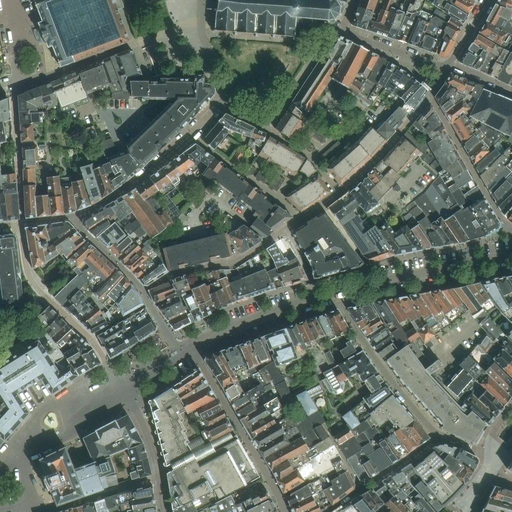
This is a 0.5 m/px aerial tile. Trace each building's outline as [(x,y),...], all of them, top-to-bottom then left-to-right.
[(33,0),(34,2),(37,8),(37,9),(37,10),(38,10),(42,21),(38,23),(40,27),(39,27),(40,28),(40,29),(41,30),(42,34),(45,42),(46,43),(47,46),(48,47),(52,45),(56,57),(60,67),(74,62),(117,46),(129,41),(117,10),(124,8),(120,0),(33,0)] [(217,0),(216,9),(214,8),(214,11),(216,11),(215,29),(212,31),(213,33),(216,31),(234,32),(234,35),(236,35),(237,32),(255,34),(255,37),(257,37),(257,34),(272,35),(272,38),(274,38),(278,38),(278,35),(289,36),(288,39),(292,39),(292,40),(294,40),(295,33),(296,33),(296,32),(301,32),(301,34),(302,34),(302,32),(308,32),(308,34),(309,34),(309,32),(313,32),(314,33),(315,33),(314,31),(316,28),(318,29),(318,28),(317,27),(317,24),(317,23),(319,23),(318,22),(317,22),(315,19),(326,20),(326,23),(329,23),(330,23),(331,24),(336,21),(336,20),(335,18),(338,15),(340,16),(341,15),(346,2),(336,0),(335,0),(334,0),(217,0)] [(360,0),(358,7),(363,9),(372,13),(376,0),(360,0)] [(369,21),(366,30),(394,39),(404,14),(409,0),(404,0),(403,4),(402,4),(399,11),(391,8),(389,13),(383,26),(369,21)] [(411,0),(406,12),(395,40),(406,43),(417,19),(425,0),(411,0)] [(445,0),(437,0),(435,6),(444,12),(450,16),(463,24),(468,14),(456,6),(445,0)] [(446,0),(468,14),(473,5),(462,0),(446,0)] [(511,0),(497,0),(495,5),(500,7),(511,11),(511,0)] [(384,3),(381,10),(389,13),(391,8),(391,6),(384,3)] [(511,11),(500,7),(495,5),(486,22),(490,24),(511,36),(511,11)] [(358,7),(351,25),(366,30),(369,21),(383,26),(389,13),(381,10),(377,20),(374,19),(371,17),(372,13),(363,9),(358,7)] [(436,9),(432,16),(445,23),(446,24),(450,18),(436,9)] [(432,16),(431,15),(427,13),(423,21),(417,19),(406,43),(418,47),(422,38),(427,25),(432,16)] [(447,24),(446,24),(445,23),(432,16),(427,25),(422,38),(418,47),(431,52),(436,42),(432,40),(434,35),(437,29),(438,27),(440,28),(440,29),(443,31),(447,24)] [(446,24),(447,24),(459,31),(462,25),(450,18),(446,24)] [(507,50),(511,41),(511,36),(490,24),(486,22),(479,33),(507,50)] [(453,42),(459,31),(447,24),(443,31),(443,34),(442,35),(443,36),(453,42)] [(44,44),(46,43),(45,42),(42,34),(41,30),(40,29),(40,28),(39,27),(38,28),(33,30),(36,37),(39,45),(44,44)] [(339,65),(351,43),(337,35),(323,55),(328,58),(339,65)] [(442,38),(438,37),(434,35),(432,40),(436,42),(431,52),(438,55),(443,41),(442,38)] [(477,35),(472,43),(477,45),(489,52),(498,57),(502,49),(477,35)] [(443,41),(438,55),(443,57),(447,55),(453,42),(443,36),(442,38),(443,41)] [(366,55),(368,51),(351,43),(339,65),(336,70),(332,79),(347,89),(353,78),(355,74),(366,55)] [(468,49),(468,50),(459,62),(471,67),(477,57),(478,57),(477,58),(484,61),(485,59),(489,52),(477,45),(472,43),(468,49)] [(511,53),(502,49),(498,57),(496,60),(504,64),(496,79),(511,86),(511,53)] [(101,63),(101,64),(110,87),(112,93),(131,91),(130,85),(130,82),(144,81),(141,75),(142,75),(137,61),(136,61),(133,52),(128,50),(115,55),(110,57),(103,60),(101,63)] [(366,79),(378,57),(368,51),(366,55),(355,74),(365,79),(366,79)] [(487,75),(496,60),(498,57),(489,52),(485,59),(484,61),(479,71),(487,75)] [(330,79),(336,70),(339,65),(328,58),(323,55),(291,103),(305,116),(315,102),(324,88),(330,79)] [(388,62),(378,57),(366,79),(376,85),(377,83),(386,67),(388,63),(388,62)] [(479,71),(484,61),(477,58),(471,68),(479,71)] [(504,64),(496,60),(487,75),(496,79),(504,64)] [(60,104),(63,112),(89,102),(87,95),(90,94),(110,87),(101,64),(98,62),(89,65),(87,69),(82,71),(78,73),(78,72),(51,83),(59,104),(60,104)] [(384,87),(396,68),(389,63),(388,63),(386,67),(377,83),(376,85),(366,99),(372,104),(378,96),(384,88),(384,87)] [(397,68),(394,72),(384,88),(378,96),(383,101),(393,90),(395,88),(402,77),(405,73),(397,68)] [(403,86),(411,77),(405,73),(402,77),(395,88),(393,90),(396,93),(398,90),(399,90),(403,86)] [(467,80),(451,73),(444,85),(457,90),(455,93),(464,96),(468,95),(470,92),(462,89),(467,80)] [(144,81),(130,82),(130,85),(131,91),(131,95),(131,96),(178,98),(164,112),(178,126),(181,129),(188,122),(192,118),(194,116),(198,113),(197,112),(201,108),(208,101),(209,100),(208,100),(212,96),(213,96),(213,95),(214,93),(214,90),(214,89),(212,87),(210,85),(209,84),(209,85),(208,84),(204,84),(204,75),(194,75),(194,79),(170,78),(161,78),(160,81),(144,81)] [(416,88),(419,85),(419,84),(411,77),(403,86),(399,90),(398,90),(396,93),(395,94),(404,102),(416,88)] [(363,84),(353,78),(347,89),(346,90),(356,96),(363,84)] [(462,89),(470,92),(475,84),(467,80),(462,89)] [(51,83),(31,90),(25,93),(18,96),(20,125),(32,124),(42,123),(41,112),(37,112),(36,106),(39,105),(39,106),(46,103),(48,108),(59,104),(51,83)] [(420,84),(419,85),(416,88),(404,102),(400,107),(408,113),(409,114),(413,109),(427,91),(420,84)] [(452,97),(455,93),(457,90),(444,85),(444,84),(435,97),(435,98),(440,105),(449,96),(452,97)] [(476,84),(475,84),(470,92),(468,95),(478,99),(483,90),(484,87),(476,84)] [(471,118),(472,118),(480,122),(480,124),(481,126),(476,130),(477,130),(474,133),(481,141),(483,139),(493,131),(486,128),(484,124),(508,136),(511,129),(511,101),(510,101),(510,100),(507,99),(504,98),(500,96),(498,95),(498,96),(489,92),(488,92),(486,91),(483,90),(478,99),(476,104),(469,116),(469,117),(471,118)] [(131,96),(131,95),(131,91),(112,93),(112,100),(129,100),(129,96),(131,96)] [(440,105),(444,114),(464,96),(455,93),(452,97),(449,96),(440,105)] [(449,121),(450,124),(476,104),(478,99),(468,95),(464,96),(444,114),(449,121)] [(0,100),(0,112),(10,111),(9,100),(6,98),(0,100)] [(308,119),(305,116),(291,103),(291,104),(287,112),(286,111),(286,112),(275,129),(275,128),(274,129),(293,141),(293,140),(298,132),(301,134),(302,134),(298,132),(304,124),(305,124),(304,123),(307,119),(308,119)] [(426,121),(434,111),(430,104),(420,115),(412,125),(428,138),(429,137),(424,129),(426,125),(428,123),(426,121)] [(451,124),(456,131),(457,133),(473,120),(472,118),(471,118),(469,117),(469,116),(476,104),(450,124),(451,124)] [(401,121),(408,113),(400,107),(399,107),(390,116),(380,127),(376,132),(386,141),(390,137),(395,132),(394,131),(398,127),(401,123),(403,122),(402,122),(401,121)] [(10,111),(0,113),(0,122),(2,122),(11,120),(10,111)] [(128,143),(124,147),(125,148),(129,155),(131,157),(142,168),(146,165),(166,144),(167,145),(181,129),(178,126),(164,112),(163,111),(148,126),(149,127),(142,135),(139,132),(133,138),(133,137),(128,143)] [(442,124),(436,115),(434,111),(426,121),(428,123),(426,125),(430,132),(438,127),(442,124)] [(250,138),(253,129),(254,128),(240,121),(233,118),(225,114),(218,121),(219,122),(229,130),(229,131),(250,138)] [(477,130),(476,130),(471,124),(474,121),(473,120),(457,133),(462,142),(461,143),(462,144),(474,133),(477,130)] [(213,150),(214,149),(229,131),(229,130),(219,122),(214,127),(202,141),(213,150)] [(33,133),(32,124),(20,125),(21,142),(22,142),(27,141),(33,141),(33,137),(33,133)] [(427,143),(445,131),(442,124),(438,127),(430,132),(426,125),(424,129),(429,137),(428,138),(425,140),(427,143)] [(356,142),(371,157),(372,157),(372,156),(385,142),(386,142),(370,127),(364,134),(361,132),(360,132),(363,135),(357,142),(356,141),(356,142)] [(266,134),(253,129),(250,138),(247,146),(245,149),(257,156),(269,137),(266,134)] [(473,164),(492,147),(497,142),(503,136),(501,134),(493,130),(493,131),(483,139),(481,141),(467,153),(473,164)] [(444,169),(460,159),(445,131),(427,143),(429,147),(432,152),(442,169),(444,169)] [(406,132),(402,137),(422,154),(429,147),(427,143),(425,140),(420,143),(406,132)] [(481,141),(474,133),(462,144),(467,152),(467,153),(481,141)] [(293,177),(304,159),(305,158),(304,158),(296,153),(296,152),(295,153),(278,143),(279,142),(278,142),(270,137),(270,136),(269,137),(257,156),(255,160),(256,160),(256,159),(264,164),(264,165),(267,161),(276,166),(275,166),(276,166),(284,171),(282,174),(283,175),(285,171),(293,176),(293,177)] [(395,144),(395,145),(411,159),(415,163),(416,162),(415,162),(422,154),(422,155),(422,154),(402,137),(401,137),(402,138),(396,145),(395,144)] [(100,142),(105,155),(115,151),(110,138),(100,142)] [(370,158),(371,157),(356,142),(349,149),(346,146),(348,149),(341,155),(355,172),(356,172),(355,171),(370,158),(370,159),(371,158),(370,158)] [(493,147),(474,165),(477,170),(480,175),(502,155),(505,151),(500,146),(497,142),(492,147),(493,147)] [(195,144),(193,145),(182,154),(195,165),(200,160),(208,166),(214,158),(195,144)] [(510,162),(511,163),(511,145),(511,144),(502,155),(480,176),(486,187),(511,160),(511,161),(510,162)] [(381,178),(374,185),(368,191),(377,202),(377,201),(391,186),(396,191),(398,191),(400,190),(400,188),(394,182),(400,176),(401,177),(401,176),(398,174),(409,162),(411,159),(395,145),(393,148),(382,160),(381,160),(389,169),(381,178)] [(38,162),(37,147),(33,147),(27,147),(22,148),(22,152),(24,169),(34,169),(38,169),(38,162)] [(125,148),(108,154),(112,166),(113,167),(111,168),(112,171),(114,175),(121,172),(127,180),(140,169),(141,169),(131,157),(129,155),(125,148)] [(230,163),(235,166),(243,155),(238,152),(230,163)] [(195,165),(182,154),(172,161),(180,173),(181,173),(183,172),(187,179),(197,168),(195,166),(195,165)] [(355,172),(341,155),(340,155),(341,156),(334,162),(331,159),(331,160),(333,163),(326,169),(326,168),(325,169),(340,186),(340,185),(355,172)] [(252,215),(256,218),(250,227),(265,238),(289,219),(291,217),(274,204),(273,206),(265,200),(266,198),(214,158),(202,174),(211,181),(212,179),(219,184),(217,186),(221,189),(223,187),(236,197),(234,199),(238,202),(240,200),(255,211),(252,215)] [(307,160),(307,159),(299,172),(300,171),(302,173),(305,174),(306,177),(306,178),(307,177),(309,181),(301,186),(299,183),(298,183),(301,186),(293,192),(292,191),(292,192),(285,197),(284,197),(301,213),(301,212),(304,209),(304,210),(305,210),(305,209),(321,198),(321,199),(322,198),(321,198),(329,192),(330,193),(330,192),(316,171),(316,170),(315,171),(309,162),(307,160)] [(442,169),(437,173),(439,176),(440,177),(442,181),(444,183),(452,178),(466,169),(460,159),(444,169),(442,169)] [(381,178),(389,169),(381,160),(373,169),(381,178)] [(172,161),(171,162),(162,169),(170,181),(174,187),(179,183),(180,182),(179,180),(179,178),(178,176),(181,173),(180,173),(172,161)] [(511,164),(510,162),(486,187),(490,193),(499,184),(498,182),(505,175),(506,177),(511,173),(509,171),(511,167),(511,164)] [(113,191),(106,174),(112,171),(111,168),(110,167),(111,167),(109,163),(92,170),(101,199),(113,191)] [(83,180),(91,204),(101,199),(92,170),(91,164),(80,168),(83,180)] [(24,185),(29,185),(35,185),(35,179),(34,169),(24,169),(23,169),(24,185)] [(162,169),(156,173),(149,178),(158,190),(162,194),(169,204),(165,207),(176,220),(182,212),(178,206),(177,207),(167,195),(176,188),(174,187),(170,181),(162,169)] [(374,185),(381,178),(373,169),(367,175),(366,176),(374,185)] [(452,178),(444,183),(448,189),(450,193),(473,179),(472,180),(466,169),(452,178)] [(106,174),(113,191),(121,185),(127,180),(121,172),(114,175),(112,171),(106,174)] [(3,179),(0,179),(0,190),(3,190),(2,184),(11,183),(16,183),(15,173),(14,174),(4,175),(4,174),(2,175),(3,179)] [(511,173),(490,195),(494,202),(511,184),(511,173)] [(274,177),(278,180),(283,183),(284,180),(276,174),(274,177)] [(49,198),(61,196),(59,176),(47,178),(49,195),(49,198)] [(366,176),(361,183),(368,191),(374,185),(366,176)] [(439,176),(431,184),(447,208),(456,202),(450,193),(448,189),(442,181),(440,177),(439,176)] [(70,178),(61,179),(62,187),(61,187),(64,214),(76,210),(78,209),(76,198),(74,198),(72,186),(72,182),(70,178)] [(165,229),(173,223),(163,208),(161,209),(151,195),(158,190),(149,178),(135,188),(165,229)] [(206,196),(203,193),(209,185),(200,179),(193,188),(198,192),(194,197),(201,202),(206,196)] [(483,197),(484,197),(477,186),(473,179),(450,193),(456,202),(459,206),(470,199),(473,204),(483,197)] [(72,182),(72,186),(74,198),(76,198),(78,209),(90,204),(83,180),(72,182)] [(11,183),(2,184),(3,190),(3,194),(4,194),(12,193),(17,193),(16,183),(11,183)] [(350,193),(363,211),(368,217),(381,207),(378,203),(377,202),(368,191),(361,183),(350,193)] [(469,240),(452,215),(447,208),(431,184),(425,193),(424,193),(458,242),(469,240)] [(25,209),(25,216),(26,216),(27,217),(27,218),(37,217),(36,196),(35,186),(36,186),(36,185),(35,185),(29,185),(24,185),(25,209)] [(511,185),(511,186),(494,202),(501,212),(504,209),(511,200),(511,185)] [(135,188),(130,191),(121,197),(132,212),(137,219),(141,225),(147,233),(151,239),(165,229),(135,188)] [(12,193),(4,194),(6,215),(7,220),(18,219),(19,219),(19,216),(17,193),(12,193)] [(182,196),(181,196),(188,205),(192,200),(186,193),(182,196)] [(368,263),(394,254),(377,230),(375,226),(374,226),(367,218),(362,222),(357,216),(363,211),(350,193),(339,202),(342,206),(347,213),(342,217),(338,220),(349,236),(362,255),(368,263)] [(417,206),(445,245),(458,242),(424,193),(414,201),(417,206)] [(36,196),(37,217),(51,215),(49,198),(49,195),(36,196)] [(51,215),(63,214),(61,196),(49,198),(51,215)] [(121,197),(109,204),(116,217),(119,222),(132,212),(121,197)] [(483,197),(473,204),(469,207),(486,236),(498,228),(499,224),(499,223),(495,217),(495,216),(494,215),(494,216),(483,197)] [(511,212),(511,200),(504,209),(501,212),(507,219),(511,212)] [(339,202),(329,209),(338,220),(342,217),(347,213),(342,206),(339,202)] [(109,204),(98,211),(104,221),(106,219),(108,218),(110,220),(116,217),(109,204)] [(445,245),(417,206),(409,212),(413,217),(433,247),(445,245)] [(469,240),(486,236),(469,207),(462,211),(461,209),(452,215),(469,240)] [(104,221),(98,211),(83,219),(82,224),(88,230),(104,221)] [(338,255),(346,269),(349,268),(359,266),(362,263),(346,242),(341,235),(337,228),(324,212),(316,217),(303,225),(304,225),(293,232),(293,234),(302,250),(304,253),(317,245),(325,258),(338,255)] [(414,224),(415,226),(409,230),(421,249),(433,247),(413,217),(408,220),(410,222),(406,226),(406,227),(409,224),(410,225),(411,224),(412,226),(414,224)] [(96,237),(111,225),(106,219),(104,221),(88,230),(96,237)] [(129,222),(123,227),(128,233),(130,235),(133,232),(141,225),(137,219),(130,224),(129,222)] [(66,222),(45,225),(49,239),(53,238),(74,228),(69,223),(67,222),(66,222)] [(116,243),(125,235),(114,222),(111,225),(96,237),(107,248),(115,242),(116,243)] [(409,230),(406,227),(406,226),(393,234),(386,223),(377,230),(394,254),(400,253),(416,250),(421,249),(409,230)] [(50,240),(49,239),(45,225),(25,228),(28,250),(32,269),(58,255),(57,253),(53,244),(46,248),(45,247),(38,248),(37,242),(50,240)] [(141,225),(133,232),(139,238),(141,237),(147,233),(141,225)] [(260,238),(243,225),(228,235),(241,254),(262,240),(260,238)] [(57,253),(71,243),(81,236),(74,228),(53,238),(55,242),(52,243),(53,244),(57,253)] [(162,248),(163,252),(156,254),(161,262),(167,271),(168,271),(179,269),(179,268),(189,266),(211,261),(221,258),(232,256),(226,233),(215,235),(215,232),(214,232),(215,236),(194,241),(194,237),(193,237),(194,241),(173,246),(173,242),(172,243),(173,246),(162,248)] [(127,233),(125,235),(116,243),(115,242),(107,248),(117,258),(133,242),(128,237),(129,235),(127,233)] [(0,309),(22,306),(23,308),(24,307),(28,307),(29,307),(30,306),(31,306),(31,307),(32,306),(33,305),(34,303),(35,303),(35,302),(35,300),(34,298),(34,297),(34,298),(32,296),(30,296),(29,295),(29,296),(26,296),(22,296),(21,283),(21,282),(21,281),(20,280),(19,266),(19,265),(19,264),(18,264),(18,263),(17,251),(17,250),(17,249),(16,240),(16,238),(16,239),(15,238),(14,235),(11,235),(10,235),(10,234),(9,235),(0,235),(0,309)] [(71,243),(57,253),(58,255),(59,254),(65,262),(87,243),(82,237),(72,244),(71,243)] [(272,261),(276,268),(277,268),(288,262),(286,258),(288,256),(280,240),(265,249),(273,261),(272,261)] [(117,258),(124,265),(141,249),(134,241),(133,242),(117,258)] [(76,267),(83,261),(94,249),(95,249),(87,243),(65,262),(68,264),(67,264),(73,270),(76,268),(76,267)] [(346,269),(338,255),(325,258),(317,245),(304,253),(310,263),(314,278),(321,276),(320,276),(339,271),(346,269)] [(83,261),(76,267),(80,270),(86,264),(89,267),(101,255),(94,249),(83,261)] [(148,257),(145,254),(141,249),(124,265),(131,271),(132,271),(148,257)] [(82,274),(80,277),(86,283),(86,284),(108,262),(101,255),(89,267),(86,271),(85,270),(82,273),(83,274),(82,274)] [(258,255),(251,259),(257,273),(253,274),(260,293),(273,289),(262,262),(261,262),(258,255)] [(139,279),(156,266),(148,257),(132,271),(132,272),(139,279)] [(288,262),(277,268),(284,286),(307,280),(299,262),(296,257),(288,262)] [(238,271),(248,297),(261,293),(260,293),(253,274),(257,273),(251,259),(237,268),(238,271)] [(284,286),(277,268),(276,268),(270,270),(266,260),(262,262),(273,289),(284,286)] [(93,291),(111,272),(115,269),(108,262),(86,284),(93,290),(93,291)] [(161,262),(156,266),(139,279),(138,279),(139,280),(143,284),(143,285),(147,285),(150,283),(167,272),(167,271),(161,262)] [(61,284),(51,294),(54,298),(62,305),(78,290),(78,291),(81,288),(86,283),(80,277),(82,274),(76,268),(73,270),(72,274),(61,284)] [(240,279),(229,283),(236,301),(248,297),(238,271),(237,268),(236,269),(238,275),(231,277),(233,280),(240,278),(240,279)] [(123,276),(115,269),(111,272),(93,291),(91,293),(96,298),(99,301),(106,294),(106,295),(123,276)] [(216,281),(219,280),(222,279),(221,277),(226,275),(224,270),(212,271),(212,272),(216,281)] [(216,281),(212,272),(205,273),(210,285),(212,284),(216,281)] [(109,297),(115,303),(131,284),(123,276),(106,295),(106,294),(99,301),(98,301),(102,305),(109,297)] [(190,290),(185,276),(171,281),(177,297),(181,295),(184,293),(184,292),(190,290)] [(225,277),(222,279),(219,280),(222,288),(220,289),(227,304),(236,301),(229,283),(228,283),(225,277)] [(494,280),(493,280),(504,300),(507,305),(511,308),(511,286),(506,277),(494,279),(494,280)] [(54,290),(61,284),(57,280),(50,286),(54,290)] [(215,310),(227,304),(220,289),(222,288),(219,280),(216,281),(212,284),(215,291),(214,292),(210,284),(205,287),(215,310)] [(504,300),(493,280),(490,281),(490,280),(482,282),(480,283),(480,282),(478,283),(489,298),(494,305),(503,316),(508,321),(511,317),(511,308),(507,305),(504,300)] [(154,303),(165,299),(167,302),(177,297),(171,281),(148,290),(154,303)] [(81,288),(83,290),(88,295),(93,290),(86,284),(86,283),(81,288)] [(215,310),(205,287),(204,283),(191,289),(193,293),(203,316),(215,310)] [(478,283),(466,285),(480,306),(481,308),(481,309),(484,313),(494,305),(489,298),(478,283)] [(131,285),(116,303),(123,316),(143,304),(139,297),(131,285)] [(467,310),(471,316),(481,308),(480,306),(466,285),(452,288),(452,289),(456,294),(467,310)] [(84,300),(86,298),(80,292),(83,290),(81,288),(78,291),(78,290),(62,305),(70,313),(70,312),(70,313),(84,300)] [(458,317),(467,310),(456,294),(452,289),(452,288),(440,291),(453,309),(456,313),(458,317)] [(429,293),(450,324),(454,322),(453,321),(456,319),(458,317),(456,313),(453,309),(440,291),(439,291),(437,291),(436,291),(430,293),(430,292),(429,293)] [(182,298),(190,313),(194,321),(203,316),(193,293),(182,298)] [(418,295),(437,324),(442,330),(450,324),(429,293),(418,295)] [(430,329),(437,324),(418,295),(413,296),(413,295),(408,296),(420,316),(426,324),(427,324),(430,329)] [(181,303),(178,296),(177,297),(167,302),(156,306),(161,312),(181,303)] [(410,322),(412,321),(420,316),(408,296),(404,297),(400,298),(399,298),(397,299),(397,298),(396,299),(395,299),(408,318),(410,322)] [(384,301),(398,324),(408,318),(395,299),(388,300),(385,301),(384,301)] [(78,320),(95,305),(90,300),(87,303),(84,300),(70,313),(78,320)] [(398,350),(409,343),(404,334),(398,324),(384,301),(380,302),(380,301),(379,302),(373,303),(372,304),(392,336),(391,337),(390,337),(393,341),(398,350)] [(167,320),(185,312),(181,303),(161,312),(167,320)] [(365,317),(369,324),(377,318),(369,304),(359,306),(358,306),(365,317)] [(78,320),(86,327),(102,313),(95,305),(78,320)] [(54,319),(58,316),(48,306),(45,310),(36,318),(44,330),(48,326),(54,319)] [(346,309),(356,323),(358,322),(365,317),(358,306),(347,308),(347,309),(346,309)] [(151,318),(146,308),(135,314),(140,325),(132,330),(138,341),(149,334),(155,330),(154,330),(155,330),(156,327),(155,327),(151,318)] [(481,309),(471,316),(475,321),(479,325),(488,317),(484,313),(481,309)] [(335,336),(335,335),(349,330),(337,310),(325,315),(326,317),(335,336)] [(182,326),(194,321),(190,313),(187,315),(185,312),(167,320),(175,330),(182,326)] [(108,324),(102,313),(86,327),(92,333),(108,324)] [(122,322),(98,336),(110,357),(119,352),(119,353),(124,349),(133,344),(138,341),(132,330),(140,325),(135,314),(134,315),(126,320),(126,319),(125,320),(123,322),(122,322)] [(326,317),(325,315),(325,314),(315,318),(324,336),(326,341),(335,338),(334,336),(335,336),(326,317)] [(48,326),(55,334),(62,327),(66,324),(58,316),(54,319),(48,326)] [(356,323),(360,330),(362,328),(369,324),(365,317),(358,322),(356,323)] [(488,317),(479,325),(486,332),(495,341),(499,346),(502,349),(511,359),(511,342),(507,338),(505,336),(498,328),(488,317)] [(315,318),(305,321),(315,340),(317,345),(326,341),(324,336),(315,318)] [(365,337),(367,336),(382,325),(381,323),(377,318),(369,324),(362,328),(360,330),(365,337)] [(507,338),(511,342),(511,325),(506,320),(498,328),(501,332),(505,336),(507,338)] [(295,325),(306,348),(307,349),(311,347),(309,342),(315,340),(305,321),(295,325)] [(66,324),(62,327),(55,334),(50,338),(59,349),(66,343),(76,334),(66,324)] [(442,330),(437,324),(430,329),(427,324),(426,324),(416,331),(419,336),(423,343),(442,330)] [(295,325),(285,328),(287,333),(290,342),(292,347),(299,345),(302,350),(306,348),(295,325)] [(387,332),(382,325),(367,336),(365,337),(370,344),(387,332)] [(414,328),(404,334),(409,343),(410,342),(413,341),(419,336),(416,331),(414,328)] [(42,339),(36,329),(30,333),(35,342),(35,343),(42,339)] [(282,401),(279,402),(282,408),(293,402),(291,396),(282,375),(280,376),(276,366),(279,364),(280,367),(289,363),(289,361),(294,359),(292,355),(295,354),(292,347),(290,342),(288,343),(283,329),(263,336),(274,361),(271,362),(265,366),(272,381),(275,387),(282,401)] [(388,335),(387,332),(370,344),(376,353),(393,341),(390,337),(391,337),(389,334),(388,335)] [(486,332),(477,344),(486,353),(495,341),(486,332)] [(92,349),(76,334),(66,343),(71,349),(75,347),(81,355),(92,349)] [(48,335),(42,339),(35,343),(35,342),(0,363),(0,402),(3,407),(0,410),(0,436),(0,437),(4,440),(29,412),(16,393),(28,386),(39,379),(51,394),(78,375),(75,371),(70,364),(59,372),(53,362),(63,355),(62,353),(59,349),(50,338),(48,335)] [(341,336),(336,337),(341,345),(345,342),(341,336)] [(261,369),(265,366),(271,362),(261,337),(250,341),(251,346),(261,369)] [(341,345),(337,347),(343,359),(360,349),(361,348),(354,338),(341,345)] [(434,345),(430,340),(423,344),(428,350),(434,345)] [(239,345),(240,350),(247,365),(256,386),(259,384),(261,387),(272,381),(265,366),(261,369),(251,346),(250,341),(239,345)] [(431,415),(440,427),(441,428),(441,429),(443,430),(444,431),(474,443),(487,427),(484,424),(485,424),(484,423),(485,423),(471,410),(462,401),(445,386),(433,375),(431,373),(438,368),(442,365),(437,359),(430,364),(413,341),(410,342),(409,343),(404,346),(398,351),(392,343),(377,353),(400,385),(401,384),(408,393),(410,396),(411,395),(415,400),(416,400),(423,408),(424,408),(430,416),(431,415)] [(511,397),(511,395),(511,381),(492,362),(489,360),(491,358),(489,357),(486,353),(477,344),(476,345),(468,356),(483,370),(510,397),(511,397)] [(247,365),(240,350),(239,345),(226,350),(220,352),(230,368),(232,371),(247,365)] [(62,353),(63,355),(68,364),(70,363),(70,364),(75,371),(78,375),(89,368),(81,355),(75,347),(71,349),(62,353)] [(81,355),(89,368),(100,363),(98,359),(97,357),(92,349),(81,355)] [(511,359),(502,349),(492,360),(498,365),(511,379),(511,359)] [(223,372),(230,368),(220,352),(220,351),(219,352),(220,352),(214,354),(213,354),(223,372)] [(362,382),(363,381),(377,372),(363,351),(362,351),(360,352),(330,369),(322,373),(325,378),(321,380),(329,393),(336,395),(343,391),(344,384),(342,381),(356,373),(362,382)] [(215,376),(219,374),(223,372),(213,354),(206,356),(205,356),(204,358),(204,359),(205,360),(215,376)] [(468,356),(459,365),(462,368),(474,380),(480,373),(483,370),(468,356)] [(230,368),(223,372),(219,374),(215,376),(222,389),(223,389),(227,386),(237,381),(232,371),(230,368)] [(466,389),(471,384),(475,380),(474,380),(462,368),(453,377),(466,389)] [(172,386),(180,399),(208,384),(199,369),(172,386)] [(510,397),(483,370),(480,373),(485,377),(479,384),(503,406),(511,397),(510,397)] [(367,387),(371,393),(385,383),(381,378),(377,372),(363,381),(367,387)] [(304,379),(306,383),(308,387),(318,382),(313,374),(304,379)] [(453,377),(445,386),(458,398),(466,389),(453,377)] [(495,416),(503,406),(479,384),(475,380),(471,384),(475,388),(471,393),(495,416)] [(230,402),(244,394),(237,381),(227,386),(223,389),(226,395),(227,397),(228,399),(229,399),(230,401),(229,401),(230,402)] [(275,387),(272,381),(261,387),(264,393),(275,387)] [(290,391),(293,395),(308,387),(306,383),(290,391)] [(385,383),(371,393),(362,398),(364,400),(351,411),(358,420),(367,413),(368,413),(391,395),(393,394),(385,383)] [(216,398),(208,385),(208,384),(180,399),(180,400),(188,413),(197,408),(216,398)] [(256,386),(244,394),(230,402),(231,404),(232,404),(234,408),(235,411),(239,408),(264,393),(261,387),(259,384),(256,386)] [(308,416),(316,411),(317,411),(310,400),(324,393),(319,385),(296,397),(308,416)] [(188,413),(180,400),(180,399),(172,386),(149,402),(154,410),(153,412),(153,411),(152,412),(157,421),(156,422),(155,422),(154,422),(155,423),(160,432),(159,433),(158,433),(157,433),(158,434),(163,443),(161,444),(161,443),(160,444),(161,445),(161,444),(166,453),(164,454),(163,455),(164,455),(169,464),(170,464),(171,466),(173,469),(169,472),(172,488),(177,497),(172,500),(171,499),(170,500),(172,510),(200,496),(200,497),(205,495),(204,494),(206,494),(208,492),(214,502),(214,504),(231,495),(233,494),(261,480),(259,477),(248,458),(242,448),(234,432),(232,429),(210,441),(208,438),(205,440),(201,432),(199,432),(193,423),(188,413)] [(276,398),(281,408),(282,408),(279,402),(282,401),(275,387),(264,393),(239,408),(235,411),(240,419),(245,416),(276,398)] [(471,410),(485,422),(488,425),(495,416),(471,393),(466,389),(458,398),(462,401),(471,410)] [(391,395),(368,413),(370,416),(365,420),(369,425),(370,427),(372,429),(374,427),(377,425),(378,426),(384,421),(393,431),(403,424),(404,426),(405,426),(414,419),(414,418),(409,412),(393,395),(393,394),(391,395)] [(193,423),(222,409),(216,398),(197,408),(188,413),(193,423)] [(281,408),(276,398),(245,416),(240,419),(246,428),(271,414),(281,408)] [(276,424),(273,419),(284,413),(283,411),(295,405),(293,402),(282,408),(281,408),(271,414),(246,428),(246,429),(247,432),(248,431),(252,438),(276,424)] [(193,423),(199,432),(201,432),(207,428),(226,418),(222,409),(193,423)] [(308,416),(302,420),(299,421),(300,424),(262,446),(258,449),(264,458),(268,455),(312,430),(321,425),(324,422),(321,418),(316,411),(308,416)] [(360,423),(358,420),(351,411),(342,417),(349,424),(346,426),(348,429),(334,438),(338,445),(342,442),(353,435),(349,431),(360,423)] [(92,457),(94,462),(103,488),(108,487),(118,485),(118,483),(116,474),(105,476),(115,473),(110,456),(114,455),(114,454),(127,449),(138,445),(142,443),(128,415),(126,416),(115,422),(115,421),(113,421),(113,422),(97,430),(96,430),(96,432),(85,437),(83,438),(92,457)] [(299,421),(302,420),(300,415),(281,426),(279,422),(276,424),(252,438),(252,439),(258,449),(262,446),(300,424),(299,421)] [(232,429),(226,418),(207,428),(201,432),(205,440),(208,438),(210,441),(232,429)] [(416,441),(419,445),(429,437),(424,431),(424,430),(422,428),(414,419),(405,426),(416,441)] [(370,427),(369,425),(365,420),(349,431),(353,435),(355,438),(361,447),(362,449),(375,468),(378,472),(380,471),(379,471),(385,467),(388,466),(390,464),(390,465),(391,464),(387,459),(375,442),(368,431),(367,432),(366,430),(370,427)] [(403,424),(393,431),(408,452),(415,447),(418,445),(419,445),(416,441),(404,426),(403,424)] [(324,439),(329,437),(326,432),(326,433),(321,425),(312,430),(319,442),(324,439)] [(370,427),(366,430),(367,432),(368,431),(375,442),(387,459),(391,464),(392,463),(393,463),(397,460),(398,459),(399,459),(384,437),(381,438),(374,427),(372,429),(370,427)] [(403,456),(408,453),(405,448),(393,432),(384,437),(396,455),(399,459),(403,456)] [(342,442),(338,445),(341,450),(340,450),(341,451),(342,451),(346,458),(347,459),(351,456),(355,454),(362,449),(361,447),(355,438),(353,435),(342,442)] [(324,439),(319,442),(313,446),(318,454),(329,447),(333,445),(329,437),(324,439)] [(134,462),(135,462),(142,459),(147,457),(142,443),(138,445),(127,449),(132,463),(134,462)] [(434,446),(447,454),(453,458),(456,454),(459,449),(442,444),(442,443),(438,444),(434,446)] [(317,478),(325,474),(334,469),(332,464),(341,459),(333,445),(329,447),(318,454),(281,477),(276,480),(283,493),(284,493),(286,496),(317,478)] [(281,477),(318,454),(313,446),(275,467),(271,470),(276,480),(281,477)] [(434,446),(430,449),(447,465),(446,467),(463,484),(465,483),(465,482),(472,472),(464,466),(456,460),(453,458),(447,454),(434,446)] [(93,462),(73,469),(65,447),(40,459),(45,474),(51,490),(57,504),(103,488),(94,462),(93,462)] [(355,454),(367,473),(369,478),(370,477),(371,476),(372,476),(377,473),(378,472),(375,468),(362,449),(355,454)] [(421,457),(410,463),(412,467),(418,476),(425,486),(442,505),(446,502),(452,496),(463,484),(446,467),(447,465),(430,449),(421,457)] [(459,449),(456,454),(453,458),(456,460),(464,466),(472,472),(473,471),(474,469),(477,462),(478,462),(478,461),(477,461),(477,458),(476,458),(476,457),(471,454),(459,449)] [(367,473),(355,454),(351,456),(347,459),(360,480),(360,481),(360,480),(363,481),(364,482),(369,478),(367,473)] [(139,473),(140,477),(151,474),(147,457),(142,459),(135,462),(139,473)] [(334,469),(338,476),(347,471),(345,468),(346,467),(346,466),(345,467),(341,459),(332,464),(334,469)] [(412,467),(410,463),(400,470),(403,474),(408,482),(412,487),(433,511),(442,505),(425,486),(423,488),(418,482),(414,485),(411,481),(418,476),(412,467)] [(392,475),(391,476),(395,483),(400,489),(408,482),(403,474),(400,470),(396,473),(396,472),(395,473),(392,475)] [(140,477),(138,472),(138,471),(130,473),(130,475),(132,479),(140,477)] [(322,489),(332,505),(333,504),(335,503),(353,489),(353,488),(354,485),(347,471),(338,476),(335,478),(329,481),(331,485),(322,489)] [(317,478),(286,496),(285,496),(286,497),(288,502),(289,504),(289,505),(311,495),(322,489),(331,485),(329,481),(325,474),(317,478)] [(401,490),(400,489),(395,483),(393,480),(391,476),(390,476),(387,478),(381,481),(384,486),(387,489),(392,496),(392,497),(393,497),(394,496),(401,490)] [(387,489),(384,486),(381,481),(371,488),(378,496),(387,489)] [(410,500),(420,511),(433,511),(412,487),(408,482),(400,489),(401,490),(406,495),(402,498),(406,503),(410,500)] [(135,489),(125,492),(127,502),(130,501),(130,500),(148,497),(153,496),(152,484),(149,485),(137,489),(135,489)] [(511,491),(511,492),(495,486),(489,497),(511,504),(511,491)] [(372,508),(374,511),(383,504),(384,504),(378,496),(371,488),(369,489),(369,490),(366,492),(366,491),(363,493),(361,494),(361,495),(371,508),(372,508)] [(322,489),(311,495),(289,505),(291,511),(299,511),(321,502),(325,509),(332,505),(322,489)] [(247,510),(271,499),(266,490),(262,492),(243,502),(247,510)] [(394,496),(403,505),(406,503),(402,498),(406,495),(401,490),(394,496)] [(155,511),(155,506),(150,507),(132,510),(126,511),(121,511),(120,505),(128,504),(127,503),(127,502),(125,492),(105,498),(108,511),(155,511)] [(194,511),(214,502),(208,492),(206,494),(204,494),(205,495),(200,497),(200,496),(172,510),(172,511),(194,511)] [(246,511),(247,510),(243,502),(238,504),(236,505),(233,500),(231,495),(214,504),(207,507),(210,511),(209,511),(246,511)] [(374,511),(372,508),(371,508),(361,495),(360,495),(349,502),(357,511),(374,511)] [(128,504),(120,505),(121,511),(126,511),(132,510),(150,507),(155,506),(153,496),(148,497),(130,500),(130,501),(127,502),(127,503),(128,504)] [(408,511),(403,505),(394,496),(393,497),(392,497),(392,496),(384,504),(383,504),(387,507),(391,511),(408,511)] [(483,508),(499,511),(511,511),(511,504),(489,497),(489,498),(483,508)] [(108,511),(105,498),(94,502),(96,511),(108,511)] [(276,509),(271,499),(247,510),(246,511),(268,511),(271,511),(276,509)] [(403,505),(408,511),(420,511),(410,500),(406,503),(403,505)] [(94,511),(92,502),(82,505),(83,511),(94,511)] [(320,511),(321,511),(324,510),(325,509),(321,502),(299,511),(320,511)] [(342,507),(340,508),(343,511),(357,511),(349,502),(348,503),(342,507)]
